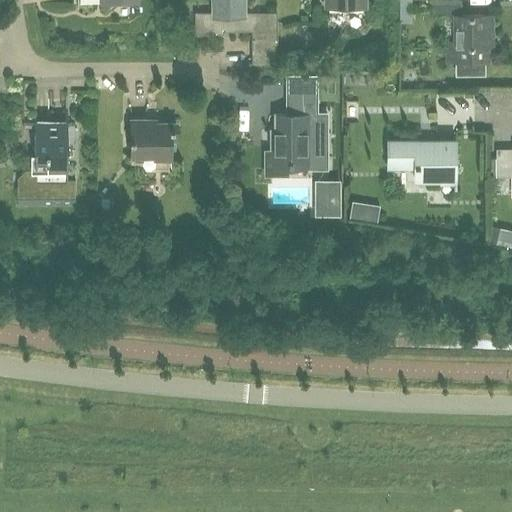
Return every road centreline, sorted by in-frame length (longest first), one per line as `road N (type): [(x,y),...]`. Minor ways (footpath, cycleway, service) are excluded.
road 1 (residential): [(0,364),(255,394),(511,405)]
road 2 (residential): [(218,70),(31,67),(15,0)]
